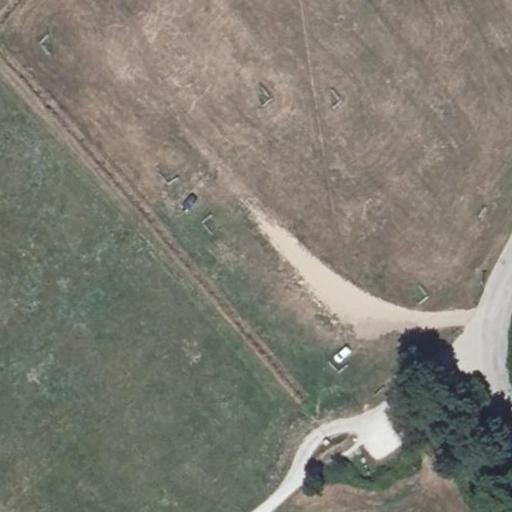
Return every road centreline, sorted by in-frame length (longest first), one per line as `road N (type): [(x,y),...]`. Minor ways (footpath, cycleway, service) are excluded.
road 1 (track): [(262,511),(333,454),(484,357)]
road 2 (unclassified): [(511,274),(495,303),(484,357),(511,444)]
